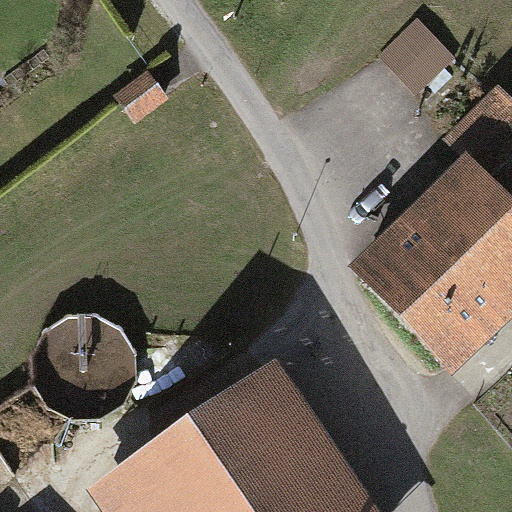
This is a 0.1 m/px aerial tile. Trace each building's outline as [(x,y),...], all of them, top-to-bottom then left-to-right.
[(418,19),(378,57),(416,96),(456,58),(418,19)] [(169,99),(147,70),(113,96),(134,125),(169,99)] [(459,158),(345,269),(451,377),(511,317),(511,101),(497,87),(442,141),(459,158)] [(120,414),(133,400),(140,382),(141,363),(135,345),(123,330),(107,320),(88,316),(70,318),(54,326),(42,338),(34,354),(31,371),(34,388),(42,403),(54,415),(69,423),(86,426),(103,423),(120,414)] [(380,511),(275,359),(83,490),(98,511),(380,511)]
